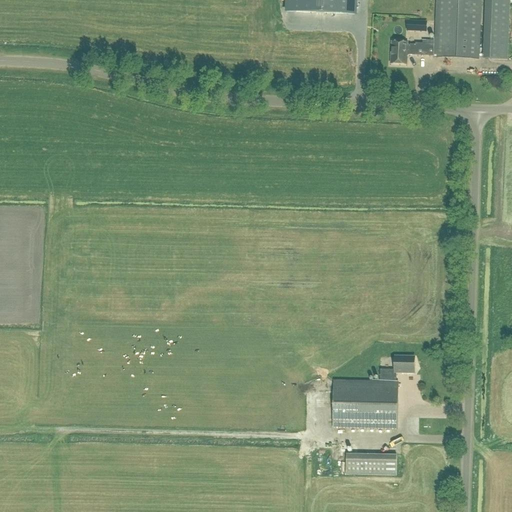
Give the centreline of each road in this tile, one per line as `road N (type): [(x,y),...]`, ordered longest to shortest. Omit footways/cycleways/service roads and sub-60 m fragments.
road 1 (unclassified): [(476,109),(213,97),(86,68),(0,61)]
road 2 (unclassified): [(463,511),(476,109)]
